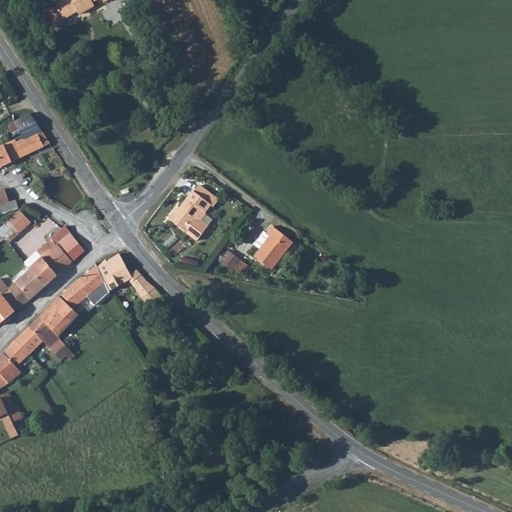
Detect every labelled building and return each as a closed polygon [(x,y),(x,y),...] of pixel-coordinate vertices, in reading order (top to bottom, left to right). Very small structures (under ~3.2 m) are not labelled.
[(101,0),(69,0),(56,8),(58,11),(48,17),(57,33),(67,28),(65,24),(78,16),(80,20),(95,11),(94,8),(103,2),(101,0)] [(31,114),(9,125),(14,135),(19,132),(24,140),(16,143),(15,141),(5,146),(13,163),(50,144),(31,114)] [(5,146),(0,148),(0,161),(3,167),(13,163),(5,146)] [(202,210),(205,213),(211,206),(213,207),(217,200),(198,186),(193,192),(192,192),(176,213),(174,211),(168,219),(196,242),(205,231),(198,225),(193,222),(202,210)] [(8,203),(4,191),(0,192),(0,215),(17,210),(14,201),(8,203)] [(202,210),(193,222),(198,225),(205,215),(205,213),(202,210)] [(19,213),(8,222),(13,228),(17,233),(29,223),(19,213)] [(7,221),(0,227),(0,243),(5,241),(2,238),(13,228),(8,222),(7,221)] [(272,226),(266,234),(269,237),(260,249),(254,257),(271,270),(292,242),(272,226)] [(64,229),(60,232),(49,239),(51,241),(54,246),(56,245),(60,250),(71,262),(84,251),(64,229)] [(269,237),(266,234),(263,232),(254,245),(260,249),(269,237)] [(54,246),(51,241),(45,246),(50,251),(42,258),(37,252),(25,264),(31,271),(45,286),(56,276),(45,264),(60,250),(56,245),(54,246)] [(56,276),(71,262),(60,250),(45,264),(56,276)] [(240,262),(229,253),(220,263),(232,273),(240,262)] [(104,260),(95,265),(110,292),(128,281),(135,290),(137,289),(144,297),(156,288),(145,282),(136,271),(129,277),(118,255),(106,263),(104,260)] [(110,292),(95,265),(87,270),(88,273),(96,289),(101,298),(110,292)] [(31,271),(9,289),(11,292),(22,307),(36,295),(45,286),(31,271)] [(88,273),(82,278),(61,295),(73,307),(87,296),(86,293),(96,289),(88,273)] [(164,296),(156,288),(144,297),(142,299),(149,308),(164,296)] [(11,292),(9,289),(2,294),(15,312),(22,307),(11,292)] [(0,296),(0,313),(6,319),(15,312),(2,294),(0,296)] [(64,310),(66,309),(57,299),(51,305),(55,310),(60,306),(64,310)] [(55,322),(68,311),(66,309),(64,310),(60,314),(55,310),(51,305),(44,312),(55,322)] [(60,314),(64,310),(60,306),(55,310),(60,314)] [(57,336),(71,323),(70,321),(72,318),(71,315),(68,311),(55,322),(44,312),(39,318),(51,330),(57,336)] [(57,336),(51,330),(39,318),(36,321),(29,328),(40,339),(50,349),(60,340),(57,336)] [(18,365),(29,354),(42,342),(40,339),(29,328),(0,357),(0,372),(11,385),(25,372),(18,365)] [(69,361),(74,356),(60,340),(50,349),(60,362),(66,357),(69,361)] [(0,397),(7,411),(14,407),(8,394),(0,397)] [(0,417),(8,414),(7,411),(0,397),(0,396),(0,417)] [(14,407),(7,411),(8,414),(13,425),(20,421),(14,407)]
